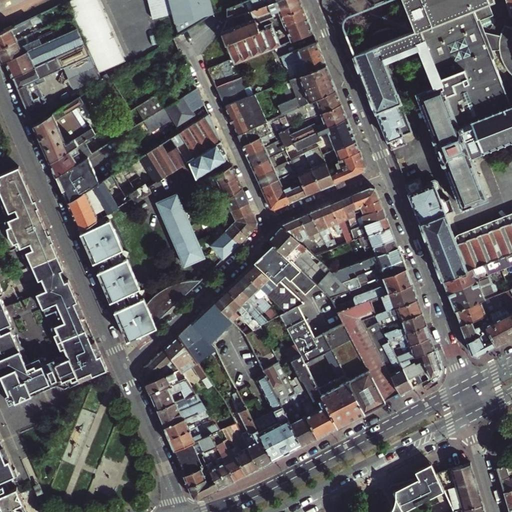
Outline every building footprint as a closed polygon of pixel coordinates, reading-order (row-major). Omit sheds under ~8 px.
[(100,72),(125,61),(98,0),(74,0),(69,2),(100,72)] [(148,0),(154,20),(173,16),(168,0),(148,0)] [(170,0),(179,35),(215,12),(211,0),(170,0)] [(275,0),(247,0),(245,1),(228,8),(228,18),(252,9),(275,0)] [(301,0),(275,0),(252,9),(261,31),(268,28),(267,26),(272,24),(271,23),(275,21),(274,19),(304,7),(301,0)] [(511,138),(511,103),(492,50),(502,50),(502,53),(503,56),(504,58),(505,61),(506,64),(507,66),(509,68),(511,71),(511,72),(511,26),(507,24),(505,28),(504,31),(502,35),(485,31),(480,20),(495,15),(490,1),(491,0),(404,0),(405,2),(401,16),(398,26),(397,28),(394,29),(393,27),(388,28),(383,30),(378,33),(374,35),(370,39),(366,43),(363,47),(361,52),(361,53),(356,55),(355,55),(377,111),(392,105),(396,114),(381,120),(389,140),(404,134),(400,124),(404,123),(396,104),(401,102),(382,55),(424,39),(439,76),(441,83),(427,88),(417,92),(463,208),(488,198),(471,155),(511,138)] [(285,25),(308,16),(304,7),(274,19),(275,21),(271,23),(272,24),(272,25),(275,24),(277,29),(285,25)] [(228,44),(261,31),(252,9),(228,18),(229,21),(227,26),(228,28),(222,31),(228,44)] [(386,23),(398,26),(401,16),(389,12),(386,23)] [(285,25),(291,41),(314,31),(308,16),(285,25)] [(38,17),(0,34),(0,55),(3,62),(7,61),(28,110),(49,101),(39,79),(63,69),(74,96),(81,93),(79,88),(100,78),(79,29),(57,38),(55,32),(31,42),(28,37),(19,41),(16,35),(41,24),(38,17)] [(272,25),(272,24),(267,26),(268,28),(261,31),(228,44),(233,58),(236,63),(280,45),(272,25)] [(297,76),(327,64),(318,42),(281,57),(283,62),(290,59),(297,76)] [(281,114),(336,89),(327,64),(297,76),(282,82),(289,100),(277,105),(281,114)] [(250,96),(241,76),(217,86),(225,105),(250,96)] [(439,76),(424,82),(427,88),(441,83),(439,76)] [(197,86),(167,105),(140,123),(147,134),(169,120),(173,127),(190,117),(187,111),(191,108),(193,111),(205,104),(197,86)] [(336,89),(281,114),(266,121),(251,128),(238,134),(243,144),(276,129),(277,132),(279,131),(288,127),(297,123),(294,117),(313,109),(315,115),(342,103),(336,89)] [(250,96),(225,105),(238,134),(251,128),(266,121),(255,93),(250,96)] [(58,121),(85,104),(81,97),(51,115),(35,125),(40,138),(61,129),(58,121)] [(404,134),(412,131),(401,102),(396,104),(404,123),(400,124),(404,134)] [(286,145),(347,117),(342,103),(315,115),(312,116),(314,122),(291,133),(288,127),(279,131),(286,145)] [(396,114),(392,105),(377,111),(381,120),(396,114)] [(61,129),(40,138),(45,149),(66,140),(63,133),(71,128),(74,132),(82,127),(80,124),(93,116),(89,110),(61,129)] [(209,113),(172,137),(188,161),(216,143),(221,140),(209,113)] [(332,141),(336,149),(357,140),(347,117),(286,145),(291,158),(299,155),(300,155),(298,149),(322,139),(324,144),(332,141)] [(66,140),(45,149),(51,162),(80,143),(105,128),(102,123),(84,134),(82,130),(73,136),(75,139),(67,144),(66,140)] [(281,134),(279,131),(277,132),(276,129),(243,144),(248,155),(267,146),(273,143),(270,139),(281,134)] [(392,149),(408,143),(404,134),(389,140),(392,149)] [(197,177),(221,162),(226,158),(224,155),(228,153),(221,140),(216,143),(188,161),(187,162),(197,177)] [(361,150),(357,140),(336,149),(340,160),(361,150)] [(57,176),(88,156),(80,143),(51,162),(57,176)] [(143,155),(159,180),(178,168),(162,143),(143,155)] [(248,155),(252,165),(284,151),(282,145),(268,151),(267,146),(248,155)] [(319,146),(305,152),(312,168),(321,188),(336,182),(331,172),(319,146)] [(340,160),(337,161),(340,168),(331,172),(336,182),(365,170),(367,165),(361,150),(340,160)] [(252,165),(257,175),(275,167),(289,161),(284,151),(252,165)] [(225,168),(233,165),(228,153),(224,155),(226,158),(221,162),(225,168)] [(291,158),(300,178),(308,194),(321,188),(312,168),(304,171),(303,169),(304,168),(299,155),(291,158)] [(88,156),(57,176),(63,190),(85,176),(92,188),(101,182),(89,156),(88,156)] [(215,173),(209,177),(213,185),(219,181),(237,173),(233,165),(225,168),(215,173)] [(13,168),(0,173),(0,188),(3,196),(0,197),(0,200),(8,218),(5,220),(17,248),(19,247),(24,246),(32,266),(39,280),(64,269),(19,166),(13,168)] [(275,167),(257,175),(261,184),(293,169),(291,166),(278,172),(275,167)] [(261,184),(266,197),(284,188),(296,183),(295,181),(297,180),(293,169),(261,184)] [(208,200),(224,193),(227,199),(243,187),(237,173),(219,181),(213,185),(209,188),(204,191),(208,200)] [(69,203),(86,192),(92,188),(85,176),(63,190),(69,203)] [(511,221),(458,243),(455,235),(446,213),(455,210),(450,198),(446,199),(445,197),(442,196),(440,197),(437,188),(439,187),(440,184),(438,180),(435,179),(429,182),(430,185),(425,186),(421,177),(406,184),(444,279),(459,273),(485,263),(497,258),(511,251),(511,221)] [(296,183),(284,188),(290,202),(308,194),(300,178),(297,180),(295,181),(296,183)] [(205,180),(201,183),(204,191),(209,188),(205,180)] [(118,206),(102,181),(101,182),(92,188),(108,213),(118,206)] [(137,202),(154,192),(150,185),(148,182),(125,197),(127,200),(134,196),(137,202)] [(362,206),(380,199),(376,187),(371,186),(352,194),(357,207),(353,209),(354,213),(356,212),(357,212),(363,210),(362,206)] [(243,187),(227,199),(231,210),(249,201),(243,187)] [(284,188),(266,197),(271,207),(275,208),(290,202),(284,188)] [(183,271),(207,260),(178,191),(153,202),(183,271)] [(86,192),(69,203),(81,230),(98,219),(86,192)] [(357,207),(352,194),(342,198),(347,211),(353,209),(357,207)] [(347,211),(342,198),(331,203),(344,232),(349,230),(345,219),(350,217),(347,211)] [(383,207),(380,199),(362,206),(363,210),(357,212),(356,212),(354,213),(355,215),(358,214),(360,218),(362,215),(383,207)] [(249,201),(231,210),(236,219),(254,211),(249,201)] [(331,203),(321,208),(329,226),(333,224),(338,235),(333,237),(328,239),(324,241),(325,244),(328,251),(348,243),(344,232),(331,203)] [(355,228),(387,215),(383,207),(362,215),(360,218),(358,220),(353,225),(355,228)] [(321,208),(311,212),(324,241),(328,239),(324,228),(329,226),(321,208)] [(257,226),(258,220),(254,211),(236,219),(233,222),(247,236),(257,226)] [(311,212),(301,216),(309,236),(315,243),(317,247),(325,244),(324,241),(311,212)] [(511,221),(511,212),(455,235),(458,243),(511,221)] [(391,226),(387,215),(355,228),(352,229),(356,240),(391,226)] [(309,236),(301,216),(282,224),(304,244),(308,248),(315,243),(309,236)] [(229,225),(222,217),(218,221),(226,229),(229,225)] [(345,219),(349,230),(352,229),(355,228),(353,225),(350,217),(345,219)] [(120,246),(109,221),(78,233),(89,259),(120,246)] [(233,222),(229,225),(226,229),(241,243),(247,236),(233,222)] [(304,244),(282,224),(276,231),(269,238),(275,244),(287,255),(294,247),(298,251),(304,244)] [(329,226),(333,237),(338,235),(333,224),(329,226)] [(364,250),(395,238),(391,226),(356,240),(352,241),(354,247),(362,244),(364,250)] [(241,243),(226,229),(219,236),(233,252),(241,243)] [(219,236),(213,243),(219,251),(226,258),(233,252),(219,236)] [(399,247),(395,238),(364,250),(368,259),(399,247)] [(287,255),(275,244),(255,263),(296,307),(299,306),(304,303),(282,281),(287,276),(307,295),(317,284),(287,255)] [(325,244),(317,247),(309,250),(316,256),(328,251),(325,244)] [(19,247),(28,268),(32,266),(24,246),(19,247)] [(130,271),(120,246),(89,259),(103,291),(130,271)] [(404,259),(399,247),(368,259),(334,272),(336,274),(344,282),(351,279),(348,274),(365,267),(368,269),(374,267),(375,270),(404,259)] [(511,251),(497,258),(501,268),(511,263),(511,251)] [(497,258),(485,263),(487,270),(491,268),(493,271),(501,268),(497,258)] [(407,267),(404,259),(375,270),(351,279),(344,282),(352,289),(369,283),(377,279),(407,267)] [(260,288),(284,314),(296,307),(255,263),(245,272),(260,288)] [(464,289),(462,285),(482,277),(480,272),(487,270),(485,263),(459,273),(444,279),(450,294),(464,289)] [(407,267),(377,279),(380,286),(371,289),(356,295),(359,304),(369,300),(413,283),(407,267)] [(64,269),(39,280),(43,290),(69,280),(64,269)] [(130,271),(103,291),(108,303),(127,291),(134,284),(136,283),(130,271)] [(260,288),(245,272),(236,280),(272,319),(278,317),(260,298),(258,298),(254,293),(260,288)] [(326,292),(331,297),(352,289),(344,282),(336,274),(322,288),(326,292)] [(450,294),(456,310),(497,294),(496,292),(497,289),(495,285),(492,283),(489,274),(482,277),(462,285),(464,289),(450,294)] [(369,283),(371,289),(380,286),(377,279),(369,283)] [(108,368),(69,280),(43,290),(6,306),(0,308),(0,371),(1,373),(0,372),(0,380),(9,403),(56,383),(66,387),(108,368)] [(272,319),(236,280),(228,288),(243,305),(246,302),(254,312),(258,309),(269,321),(272,319)] [(134,344),(139,338),(156,331),(154,325),(200,281),(191,281),(186,282),(177,285),(168,288),(164,291),(156,296),(146,307),(142,298),(137,301),(113,315),(126,344),(132,342),(134,344)] [(127,291),(108,303),(113,315),(137,301),(142,298),(136,283),(134,284),(127,291)] [(382,304),(385,311),(418,298),(413,283),(369,300),(373,308),(382,304)] [(228,288),(215,300),(230,317),(236,311),(253,329),(262,325),(243,305),(228,288)] [(461,324),(490,312),(509,305),(511,303),(511,288),(497,294),(456,310),(461,324)] [(400,320),(422,311),(418,298),(385,311),(377,315),(383,327),(385,326),(382,319),(385,318),(394,315),(396,321),(400,320)] [(230,317),(215,300),(192,322),(204,334),(211,342),(234,321),(230,317)] [(371,336),(363,320),(376,315),(373,308),(369,300),(359,304),(345,309),(339,311),(345,323),(326,332),(333,345),(347,373),(367,412),(387,401),(386,400),(401,392),(371,336)] [(511,337),(511,310),(511,311),(509,305),(490,312),(497,328),(499,327),(506,340),(511,337)] [(316,338),(299,306),(296,307),(284,314),(281,315),(302,356),(307,365),(326,355),(324,350),(333,345),(326,332),(316,338)] [(427,324),(422,311),(400,320),(401,325),(397,327),(397,328),(391,331),(388,324),(388,325),(385,326),(383,327),(384,329),(389,339),(427,324)] [(490,312),(461,324),(468,340),(490,332),(497,328),(490,312)] [(179,335),(189,348),(204,334),(192,322),(179,335)] [(405,346),(431,336),(427,324),(389,339),(395,350),(398,349),(395,344),(400,342),(402,347),(405,346)] [(499,327),(497,328),(490,332),(497,345),(506,340),(499,327)] [(401,392),(401,394),(414,387),(410,378),(401,362),(398,355),(395,350),(389,339),(384,329),(371,336),(401,392)] [(468,340),(472,352),(478,355),(497,345),(490,332),(468,340)] [(189,348),(179,335),(166,347),(181,368),(196,358),(189,348)] [(435,349),(431,336),(405,346),(407,351),(398,355),(401,362),(410,359),(435,349)] [(324,350),(326,355),(338,378),(347,373),(333,345),(324,350)] [(407,351),(405,346),(402,347),(398,349),(395,350),(398,355),(407,351)] [(142,375),(146,384),(181,368),(166,347),(144,367),(142,375)] [(435,349),(410,359),(418,374),(428,369),(432,378),(438,374),(441,367),(435,349)] [(319,437),(296,392),(290,395),(270,355),(259,360),(266,372),(281,401),(303,445),(319,437)] [(339,426),(319,388),(307,365),(302,356),(292,361),(302,379),(305,381),(315,400),(311,402),(327,433),(339,426)] [(401,362),(410,378),(418,374),(410,359),(401,362)] [(181,368),(146,384),(151,394),(188,378),(181,368)] [(273,411),(254,421),(274,460),(303,445),(281,401),(266,372),(256,377),(273,411)] [(347,373),(338,378),(319,388),(339,426),(367,412),(347,373)] [(188,378),(151,394),(158,410),(198,392),(188,378)] [(319,437),(327,433),(311,402),(305,391),(303,392),(295,379),(290,381),(296,392),(319,437)] [(198,392),(158,410),(165,427),(209,407),(198,392)] [(243,434),(246,440),(260,467),(274,460),(254,421),(239,392),(234,394),(242,411),(241,411),(250,431),(243,434)] [(212,412),(209,407),(165,427),(170,438),(189,430),(191,429),(188,423),(212,412)] [(170,438),(175,450),(192,443),(196,441),(212,434),(223,428),(219,422),(211,426),(190,435),(189,430),(170,438)] [(237,422),(231,424),(235,431),(240,428),(237,422)] [(260,467),(246,440),(238,443),(230,425),(223,428),(247,474),(260,467)] [(223,428),(212,434),(217,445),(235,480),(247,474),(223,428)] [(212,434),(196,441),(201,452),(205,450),(209,449),(217,445),(212,434)] [(175,450),(186,474),(207,465),(201,452),(196,454),(192,443),(175,450)] [(0,511),(27,511),(16,485),(8,489),(7,486),(8,482),(5,481),(4,478),(9,476),(9,477),(12,476),(16,474),(13,467),(11,468),(0,444),(0,511)] [(235,480),(217,445),(209,449),(218,465),(228,484),(235,480)] [(219,488),(228,484),(218,465),(214,467),(205,450),(201,452),(207,465),(213,476),(219,488)] [(444,486),(437,473),(432,463),(416,471),(419,478),(422,483),(428,496),(430,499),(446,491),(444,486)] [(444,486),(476,477),(472,463),(437,473),(444,486)] [(505,491),(511,488),(511,464),(498,469),(505,491)] [(207,465),(186,474),(184,475),(188,486),(213,476),(207,465)] [(16,485),(12,476),(9,477),(9,476),(4,478),(5,481),(8,482),(7,486),(8,489),(16,485)] [(213,476),(188,486),(193,497),(199,499),(219,488),(213,476)] [(450,499),(480,490),(476,477),(444,486),(446,491),(450,499)] [(422,483),(419,478),(402,483),(406,491),(422,483)] [(406,491),(402,483),(398,485),(399,489),(395,492),(396,495),(406,491)] [(411,503),(428,496),(422,483),(406,491),(411,503)] [(456,511),(463,510),(484,504),(480,490),(450,499),(456,511)] [(395,508),(394,510),(394,511),(403,508),(412,505),(411,503),(406,491),(396,495),(396,496),(397,501),(396,503),(395,508)] [(430,499),(428,496),(411,503),(412,505),(413,508),(430,499)]
